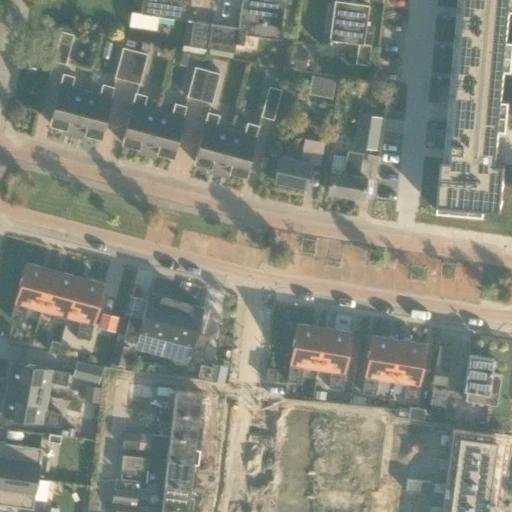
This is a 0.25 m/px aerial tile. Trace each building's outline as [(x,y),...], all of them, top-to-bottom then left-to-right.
[(141,0),(140,13),(187,21),(190,0),(141,0)] [(246,29),(245,34),(279,39),(284,0),(283,0),(240,0),(237,28),(246,29)] [(443,158),(438,211),(484,215),(485,208),(502,209),(506,163),(497,163),(500,129),(507,130),(510,100),(503,100),(506,70),(511,70),(511,40),(508,40),(511,10),(511,9),(511,0),(467,0),(453,158),(443,158)] [(359,44),(363,44),(368,6),(335,1),(329,39),(359,44)] [(437,16),(436,24),(448,25),(449,17),(437,16)] [(210,23),(193,20),(189,45),(206,48),(210,23)] [(234,51),(237,28),(211,24),(207,47),(234,51)] [(73,34),(61,30),(52,61),(65,64),(73,34)] [(147,51),(149,43),(142,41),(140,50),(147,51)] [(371,46),(363,44),(359,44),(356,64),(368,66),(371,46)] [(434,46),(433,54),(445,55),(446,46),(434,46)] [(127,80),(134,50),(122,47),(114,77),(127,80)] [(305,69),(308,52),(292,49),(290,67),(305,69)] [(134,50),(127,80),(139,83),(147,53),(134,50)] [(188,54),(176,51),(173,62),(185,65),(188,54)] [(199,99),(207,69),(194,66),(186,96),(199,99)] [(207,69),(199,99),(211,103),(219,73),(207,69)] [(314,73),(311,91),(334,95),(337,77),(314,73)] [(73,130),(84,91),(70,87),(72,77),(61,74),(48,124),(73,130)] [(431,77),(430,85),(435,85),(443,86),(443,78),(431,77)] [(84,91),(73,130),(99,137),(112,87),(101,84),(98,95),(84,91)] [(430,85),(430,93),(442,94),(443,86),(435,85),(430,85)] [(273,119),(281,89),(268,86),(260,116),(273,119)] [(146,149),(156,110),(142,106),(145,96),(134,93),(120,143),(146,149)] [(430,93),(429,101),(441,102),(442,94),(430,93)] [(156,110),(146,149),(171,156),(184,106),(173,103),(170,114),(156,110)] [(218,168),(228,129),(214,125),(217,115),(206,112),(193,162),(218,168)] [(360,112),(355,145),(376,148),(381,115),(360,112)] [(228,129),(218,168),(243,175),(257,125),(245,122),(243,133),(228,129)] [(308,163),(318,165),(322,142),(303,139),(299,160),(278,155),(272,181),(303,187),(308,163)] [(363,177),(374,179),(378,155),(347,150),(346,156),(333,154),(326,192),(360,198),(363,177)] [(14,302),(9,318),(22,322),(27,305),(40,309),(51,269),(25,262),(14,302)] [(51,269),(40,309),(54,313),(53,318),(65,322),(67,316),(66,316),(77,276),(51,269)] [(77,276),(66,316),(67,316),(80,320),(75,336),(89,339),(93,323),(103,283),(77,276)] [(138,332),(165,339),(175,300),(148,293),(141,319),(129,315),(123,338),(135,342),(138,332)] [(175,300),(165,339),(191,346),(189,356),(202,359),(208,336),(195,333),(202,307),(175,300)] [(102,314),(99,325),(115,329),(118,318),(102,314)] [(289,364),(286,380),(300,383),(302,366),(316,368),(323,327),(295,323),(289,364)] [(323,327),(316,368),(330,370),(328,387),(341,389),(344,372),(350,332),(323,327)] [(217,332),(216,356),(233,356),(233,332),(217,332)] [(364,376),(361,392),(375,394),(377,378),(391,380),(398,339),(370,335),(364,376)] [(51,339),(48,351),(56,353),(59,342),(51,339)] [(398,339),(391,380),(405,382),(403,399),(416,401),(419,384),(425,344),(398,339)] [(111,363),(124,366),(129,347),(116,344),(111,363)] [(470,356),(465,390),(468,391),(467,400),(497,406),(503,375),(493,373),(495,360),(470,356)] [(11,361),(6,388),(47,395),(49,381),(66,385),(68,371),(52,368),(11,361)] [(76,361),(73,376),(91,380),(94,365),(76,361)] [(200,364),(197,376),(210,380),(224,382),(226,370),(210,366),(200,364)] [(434,364),(432,383),(445,385),(448,366),(434,364)] [(275,383),(276,373),(277,369),(267,367),(265,381),(275,383)] [(154,400),(156,384),(132,382),(131,397),(154,400)] [(6,388),(1,415),(41,423),(58,426),(61,413),(44,409),(47,395),(6,388)] [(86,388),(85,401),(98,402),(99,389),(86,388)] [(163,388),(162,399),(171,400),(169,413),(207,417),(209,404),(215,405),(216,394),(210,394),(210,392),(172,388),(172,389),(163,388)] [(325,399),(325,391),(315,390),(314,398),(325,399)] [(352,394),(351,403),(364,404),(365,396),(352,394)] [(409,406),(407,418),(423,420),(425,408),(409,406)] [(477,409),(474,423),(505,428),(508,415),(477,409)] [(274,411),(273,421),(280,422),(278,435),(316,439),(318,426),(335,427),(336,417),(319,415),(319,414),(281,410),(281,411),(274,411)] [(152,411),(150,422),(168,424),(167,437),(205,441),(206,428),(212,429),(213,418),(207,417),(169,413),(152,411)] [(67,427),(66,435),(73,436),(74,428),(67,427)] [(111,430),(110,442),(118,443),(119,431),(111,430)] [(61,435),(49,433),(47,441),(59,443),(61,435)] [(149,435),(148,445),(165,447),(164,461),(202,465),(203,452),(209,452),(211,442),(205,441),(167,437),(149,435)] [(272,435),(271,445),(277,446),(276,459),(314,463),(315,449),(333,451),(334,441),(316,439),(278,435),(272,435)] [(441,435),(439,445),(457,448),(455,461),(493,466),(495,453),(501,454),(502,443),(496,442),(496,441),(459,436),(458,437),(441,435)] [(0,441),(0,472),(37,478),(41,447),(0,441)] [(336,441),(335,455),(359,457),(360,443),(336,441)] [(415,470),(417,456),(393,452),(391,466),(415,470)] [(437,458),(436,469),(454,472),(452,485),(490,490),(491,476),(498,477),(499,467),(493,466),(455,461),(437,458)] [(270,459),(269,469),(275,470),(274,483),(312,487),(313,473),(331,475),(332,464),(314,463),(276,459),(270,459)] [(155,460),(154,470),(162,471),(161,484),(199,489),(200,476),(207,476),(208,466),(202,465),(164,461),(155,460)] [(333,474),(362,475),(363,461),(333,460),(333,474)] [(0,504),(32,509),(37,478),(0,472),(0,504)] [(429,493),(430,481),(406,478),(405,490),(429,493)] [(143,482),(142,493),(160,495),(158,508),(189,511),(196,511),(198,499),(204,500),(205,490),(199,489),(161,484),(143,482)] [(267,482),(266,493),(273,494),(271,507),(309,510),(311,497),(328,499),(329,488),(312,487),(274,483),(267,482)] [(434,482),(433,493),(451,495),(449,509),(475,511),(486,511),(488,500),(494,501),(496,491),(490,490),(452,485),(434,482)]
